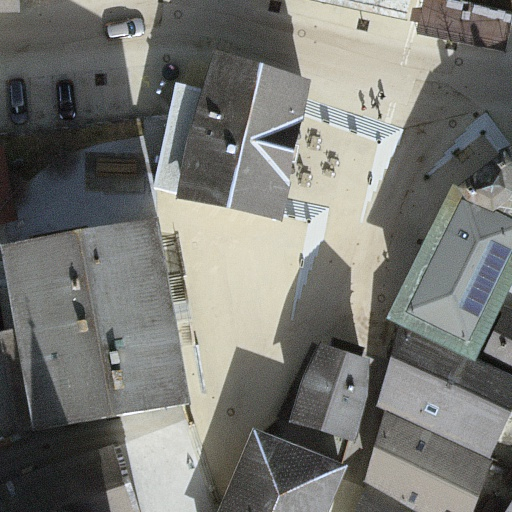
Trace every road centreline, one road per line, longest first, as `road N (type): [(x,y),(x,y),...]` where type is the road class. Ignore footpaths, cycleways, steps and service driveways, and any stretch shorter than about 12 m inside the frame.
road 1 (residential): [(350,511),(389,307),(472,99)]
road 2 (tertiary): [(472,99),(195,17)]
road 3 (tertiary): [(195,17),(0,38)]
